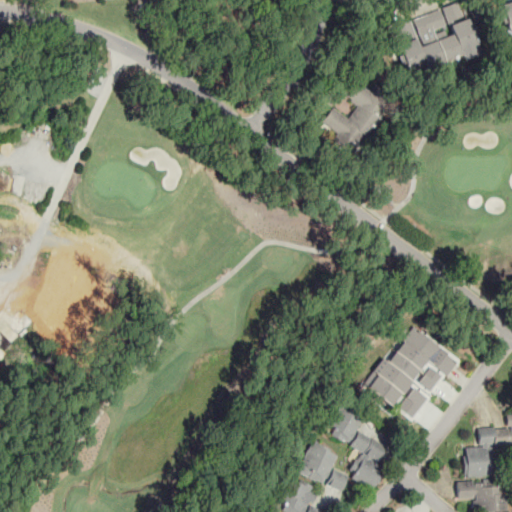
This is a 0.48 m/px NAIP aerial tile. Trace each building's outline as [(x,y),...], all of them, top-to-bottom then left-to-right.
[(511,0),(501,0),(503,13),(497,14),(500,32),(511,30),(511,0)] [(411,18),(417,38),(395,45),(405,74),(476,50),(460,2),(411,18)] [(318,125),(343,141),(339,148),(352,156),(387,99),(369,87),(368,89),(352,79),(342,94),(356,103),(347,118),(330,107),(318,125)] [(428,398),(456,364),(441,351),(432,363),(399,336),(362,382),(407,418),(423,398),(409,386),(411,384),(428,398)] [(294,471),(337,492),(346,476),(371,488),(382,467),(376,464),(386,445),(356,430),(363,418),(337,405),(323,432),(358,449),(346,473),(330,465),(335,454),(309,440),(294,471)] [(490,476),(489,445),(511,444),(511,411),(504,412),(504,427),(475,428),(476,447),(461,447),(463,477),(490,476)] [(317,491),(289,477),(275,507),(285,511),(322,511),(323,511),(311,505),(317,491)] [(454,501),(470,501),(470,511),(502,511),(502,483),(454,483),(454,501)]
